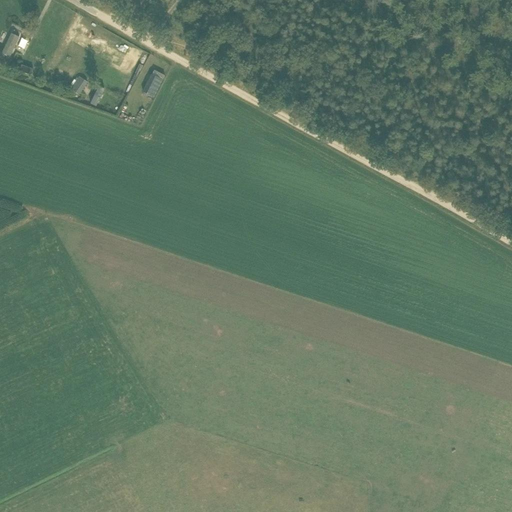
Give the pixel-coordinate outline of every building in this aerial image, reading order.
[(62,38),(67,27),(50,18),(45,29),(62,38)] [(40,31),(31,51),(51,60),(61,38),(50,33),(49,35),(40,31)] [(6,43),(0,60),(7,63),(14,46),(6,43)] [(95,78),(107,59),(97,52),(85,72),(95,78)] [(22,65),(19,71),(31,76),(33,69),(22,65)] [(154,70),(143,93),(154,98),(165,76),(154,70)] [(88,82),(79,76),(70,89),(79,95),(88,82)]
